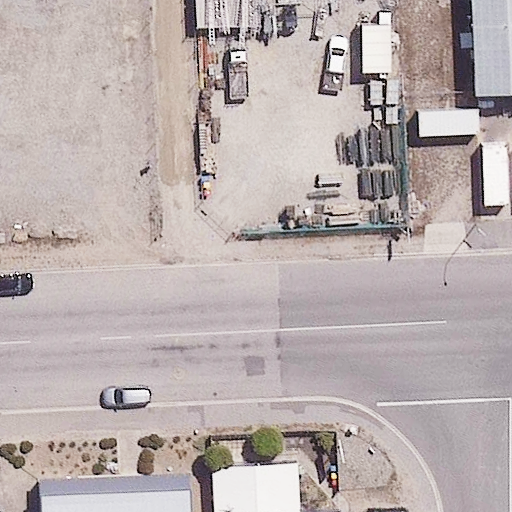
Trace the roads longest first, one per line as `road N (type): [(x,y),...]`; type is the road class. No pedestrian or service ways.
road 1 (unclassified): [(0,345),(511,319)]
road 2 (residential): [(509,511),(511,319)]
